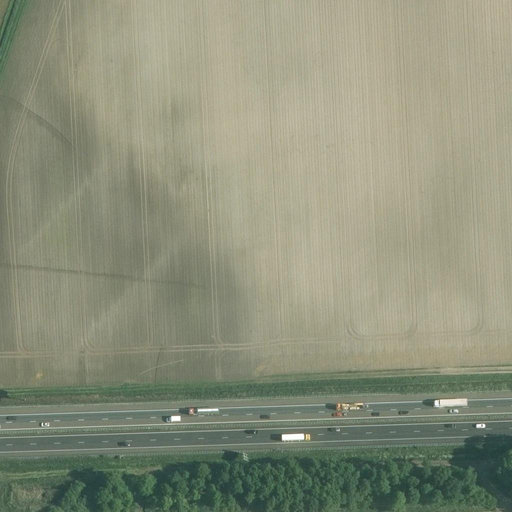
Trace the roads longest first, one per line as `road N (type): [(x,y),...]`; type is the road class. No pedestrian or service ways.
road 1 (motorway): [(0,446),(511,429)]
road 2 (motorway): [(511,406),(0,423)]
